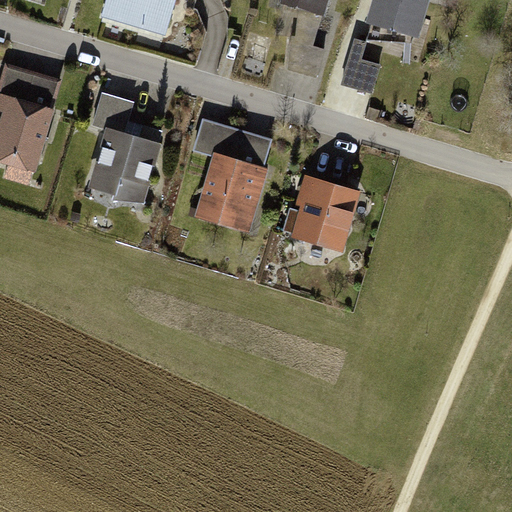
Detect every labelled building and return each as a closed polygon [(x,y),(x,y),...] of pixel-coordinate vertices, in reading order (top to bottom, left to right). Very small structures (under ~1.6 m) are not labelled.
[(176,0),(110,0),(105,16),(166,34),(176,0)] [(327,0),(285,0),(285,3),(323,14),(327,0)] [(426,0),(379,0),(373,24),(416,36),(426,0)] [(313,46),(316,40),(294,37),(290,70),(318,78),(326,50),(313,46)] [(354,57),(349,84),(378,90),(384,63),(354,57)] [(35,74),(9,66),(0,94),(0,97),(11,101),(0,138),(0,159),(35,170),(52,112),(25,104),(35,74)] [(121,99),(105,94),(95,125),(110,131),(97,178),(118,185),(114,199),(142,202),(163,133),(148,128),(144,140),(112,130),(121,99)] [(196,151),(219,158),(203,211),(249,225),(266,169),(232,159),(239,134),(204,124),(196,151)] [(357,195),(314,182),(305,213),(293,209),(286,231),(341,248),(357,195)]
